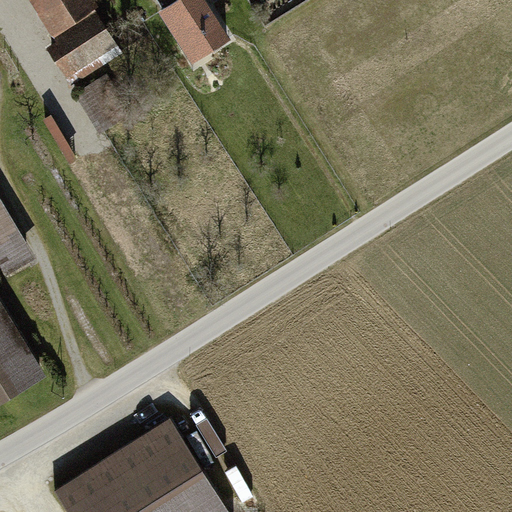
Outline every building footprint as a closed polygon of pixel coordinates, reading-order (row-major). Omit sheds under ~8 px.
[(37,0),(62,45),(56,49),(70,79),(124,43),(99,0),(37,0)] [(210,0),(173,0),(161,8),(196,61),(234,36),(210,0)] [(0,184),(0,255),(3,261),(34,243),(0,184)] [(0,402),(50,375),(0,281),(0,402)] [(236,511),(178,419),(65,490),(78,511),(236,511)]
